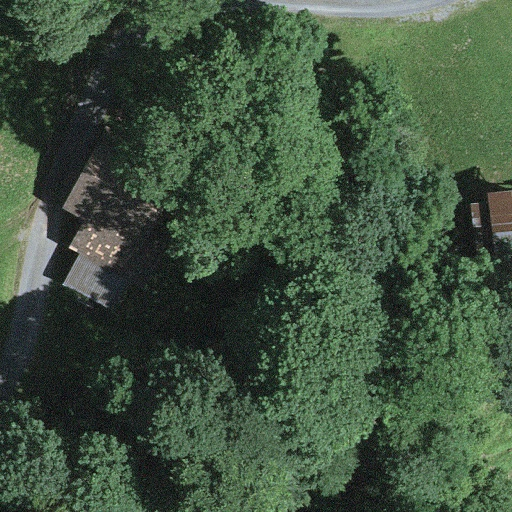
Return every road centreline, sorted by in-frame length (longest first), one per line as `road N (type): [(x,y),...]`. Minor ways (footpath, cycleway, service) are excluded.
road 1 (track): [(176,0),(109,80),(63,152),(15,354),(0,365)]
road 2 (track): [(436,0),(368,7),(248,0)]
